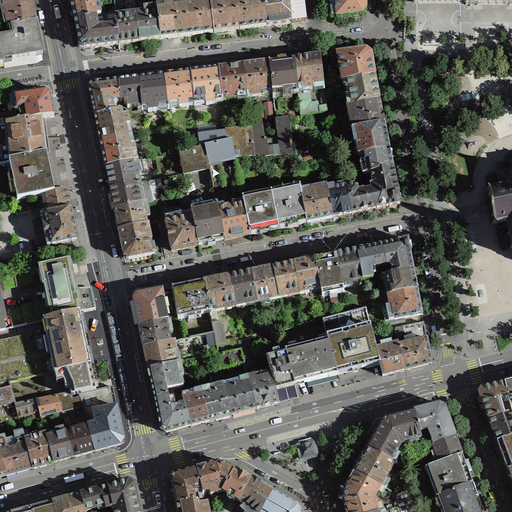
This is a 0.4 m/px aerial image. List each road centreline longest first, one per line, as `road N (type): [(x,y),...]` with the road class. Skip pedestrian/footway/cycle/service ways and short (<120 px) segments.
road 1 (residential): [(110,282),(421,216)]
road 2 (residential): [(386,33),(85,68)]
road 3 (tertiary): [(110,282),(64,71)]
road 4 (residential): [(386,33),(421,216)]
road 5 (tertiary): [(145,459),(110,282)]
road 6 (secondary): [(145,459),(0,498)]
road 7 (residential): [(425,238),(459,378)]
road 8 (secondary): [(362,403),(223,439)]
road 9 (residential): [(459,378),(509,511)]
